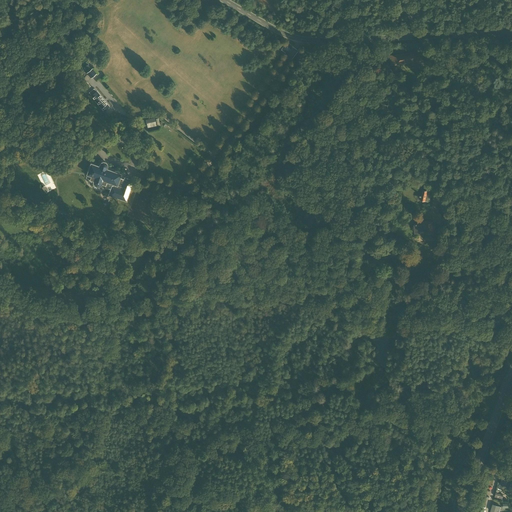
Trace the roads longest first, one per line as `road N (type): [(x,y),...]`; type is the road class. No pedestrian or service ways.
road 1 (tertiary): [(511,32),(299,39),(224,0)]
road 2 (track): [(272,412),(328,404),(397,419),(422,437),(436,463),(435,486),(419,511)]
road 3 (secondary): [(459,511),(511,371)]
road 4 (track): [(284,511),(271,384)]
